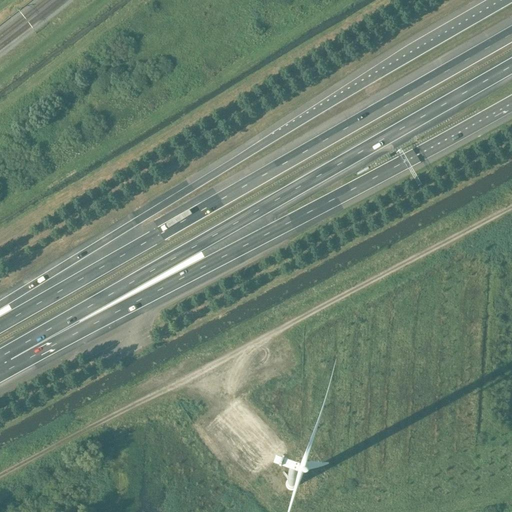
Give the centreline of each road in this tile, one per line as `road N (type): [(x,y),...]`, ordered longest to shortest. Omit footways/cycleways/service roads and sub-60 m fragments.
road 1 (motorway): [(508,0),(0,306)]
road 2 (motorway): [(511,34),(0,325)]
road 3 (motorway): [(33,345),(511,66)]
road 4 (motorway): [(33,345),(209,264),(511,103)]
